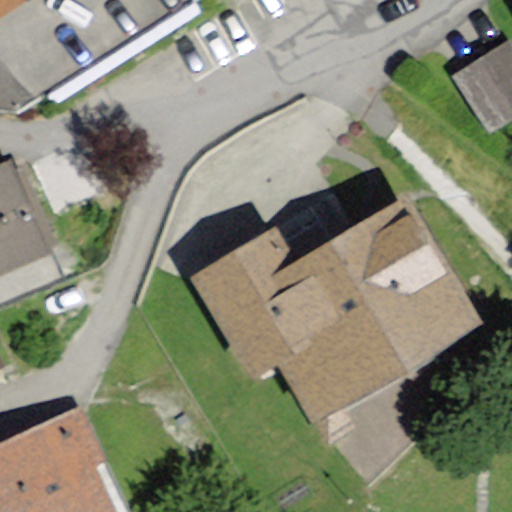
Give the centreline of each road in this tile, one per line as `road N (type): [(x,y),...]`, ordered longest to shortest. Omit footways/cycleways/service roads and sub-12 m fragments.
road 1 (residential): [(180,149),(74,372),(0,417)]
road 2 (residential): [(449,0),(231,105),(180,149)]
road 3 (track): [(511,252),(354,48)]
road 4 (residential): [(180,149),(0,127)]
